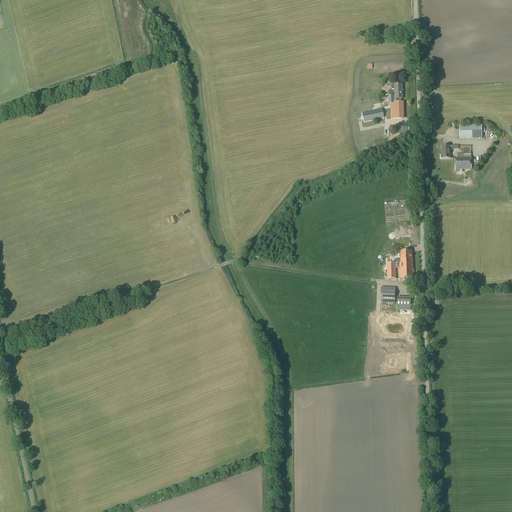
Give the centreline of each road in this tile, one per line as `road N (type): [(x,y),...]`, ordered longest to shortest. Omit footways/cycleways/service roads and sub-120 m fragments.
road 1 (unclassified): [(432,511),(417,0)]
road 2 (unclassified): [(34,511),(0,355)]
